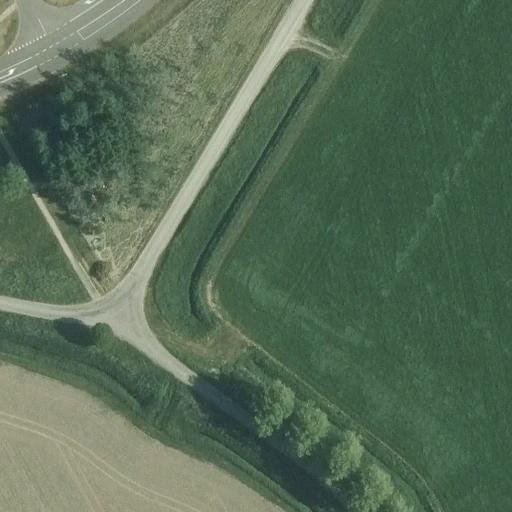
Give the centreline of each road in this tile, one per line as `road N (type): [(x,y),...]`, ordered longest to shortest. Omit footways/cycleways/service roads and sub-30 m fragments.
road 1 (unclassified): [(111,319),(302,0)]
road 2 (unclassified): [(111,319),(351,511)]
